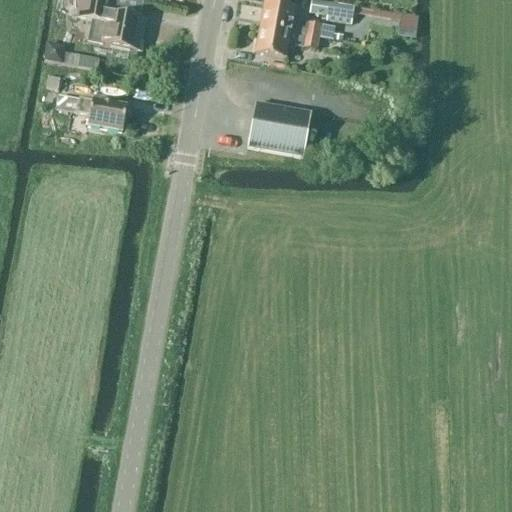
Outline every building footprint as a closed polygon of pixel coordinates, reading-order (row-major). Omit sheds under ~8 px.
[(81,0),(77,21),(89,23),(85,44),(101,47),(137,54),(143,23),(113,17),(115,0),(81,0)] [(311,2),(309,17),(350,24),(353,10),(311,2)] [(259,30),(317,41),(331,43),(333,31),(320,29),(319,29),(308,27),(291,24),(294,10),(264,5),(259,30)] [(317,41),(259,30),(254,57),(284,63),(287,48),(315,54),(317,41)] [(64,50),(46,47),(43,64),(97,73),(98,62),(63,56),(64,50)] [(59,81),(48,79),(45,91),(57,93),(59,81)] [(91,104),(91,105),(57,99),(54,113),(89,119),(87,129),(121,135),(126,110),(91,104)] [(310,117),(254,107),(246,152),(302,162),(310,117)]
